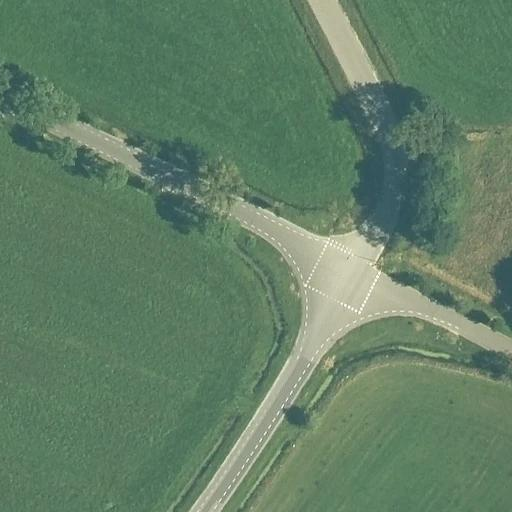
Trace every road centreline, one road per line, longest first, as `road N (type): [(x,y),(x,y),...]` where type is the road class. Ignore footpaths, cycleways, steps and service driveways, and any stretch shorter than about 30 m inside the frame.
road 1 (tertiary): [(352,269),(0,98)]
road 2 (tertiary): [(206,511),(284,394),(352,269)]
road 3 (unclassified): [(511,352),(352,269)]
